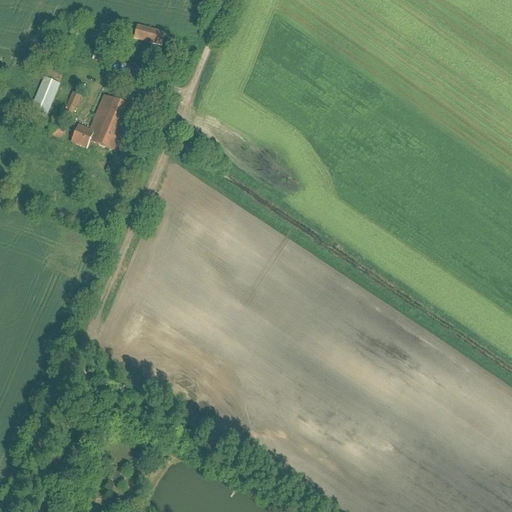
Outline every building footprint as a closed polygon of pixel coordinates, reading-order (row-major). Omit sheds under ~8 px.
[(93,60),(107,63),(115,27),(101,24),(93,60)] [(174,38),(146,30),(142,45),(170,52),(174,38)] [(49,80),(33,73),(20,107),(36,113),(49,80)] [(130,104),(96,89),(80,127),(69,122),(62,138),(78,145),(81,138),(110,151),(130,104)] [(64,112),(74,116),(82,96),(73,92),(64,112)] [(55,123),(43,118),(40,127),(52,132),(55,123)] [(117,465),(107,464),(107,469),(104,469),(102,480),(118,481),(120,472),(117,471),(117,465)]
